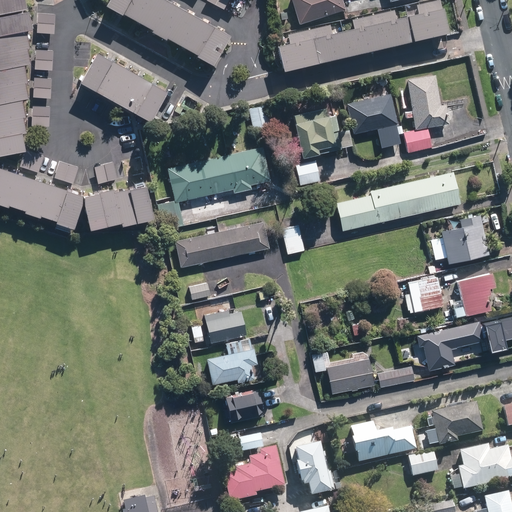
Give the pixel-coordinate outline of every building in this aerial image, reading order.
[(0,0),(0,16),(29,11),(26,0),(0,0)] [(228,31),(172,0),(107,0),(106,3),(121,12),(122,10),(196,51),(196,52),(212,61),(228,31)] [(224,11),(230,0),(207,0),(207,1),(224,11)] [(441,8),(439,0),(436,0),(416,5),(419,13),(396,19),(394,11),(351,21),(354,29),(331,34),(329,25),(288,35),(290,44),(280,46),(286,72),(451,33),(445,7),(441,8)] [(345,7),(343,0),(292,0),(300,23),(344,9),(346,9),(345,7)] [(0,159),(24,154),(27,153),(23,136),(28,135),(24,120),(27,119),(23,102),(29,100),(26,86),(29,85),(25,68),(31,66),(28,51),(31,50),(27,33),(34,32),(30,13),(0,20),(0,35),(0,37),(0,159)] [(53,36),(55,17),(36,15),(35,34),(53,36)] [(35,52),(33,70),(50,72),(52,53),(35,52)] [(81,84),(151,122),(168,93),(98,54),(81,84)] [(441,106),(436,75),(407,80),(412,112),(406,113),(407,119),(413,118),(415,130),(403,133),(408,153),(432,147),(427,128),(450,125),(446,105),(441,106)] [(33,80),(31,99),(49,100),(50,82),(33,80)] [(401,143),(397,124),(399,123),(392,93),(348,103),(354,133),(378,128),(382,148),(401,143)] [(267,105),(249,110),(253,129),(272,125),(267,105)] [(32,107),(30,127),(47,128),(49,108),(32,107)] [(329,116),(328,107),(296,114),(298,123),(297,123),(305,158),(321,155),(320,149),(338,145),(335,132),(341,130),(338,116),(331,117),(331,116),(329,116)] [(301,153),(297,133),(286,135),(291,155),(301,153)] [(250,189),(249,185),(271,180),(264,146),(167,168),(174,200),(157,204),(163,229),(183,224),(178,201),(232,189),(233,193),(250,189)] [(27,153),(24,154),(19,169),(37,174),(42,158),(27,153)] [(316,160),(296,164),(301,184),(321,180),(316,160)] [(58,161),(53,177),(72,183),(77,168),(58,161)] [(93,167),(97,183),(116,179),(112,163),(93,167)] [(0,202),(13,207),(14,205),(30,210),(29,213),(45,218),(46,216),(61,221),(61,223),(79,229),(89,201),(95,230),(125,223),(126,226),(159,219),(151,186),(118,192),(118,189),(102,192),(102,193),(88,196),(71,190),(71,191),(0,166),(0,202)] [(344,230),(462,203),(455,171),(371,190),(373,194),(338,202),(344,230)] [(448,261),(489,252),(480,211),(459,216),(461,223),(441,228),(442,233),(429,236),(434,257),(446,254),(448,261)] [(264,219),(175,238),(181,265),(270,245),(264,219)] [(306,249),(300,223),(283,227),(289,252),(306,249)] [(464,313),(489,307),(486,293),(490,293),(489,286),(495,285),(491,270),(456,278),(460,297),(451,299),(454,315),(464,312),(464,313)] [(443,303),(437,274),(407,280),(413,309),(443,303)] [(209,281),(191,285),(193,298),(212,294),(209,281)] [(211,340),(248,332),(243,308),(230,311),(229,307),(206,312),(211,340)] [(479,318),(417,332),(419,343),(423,343),(429,367),(455,361),(451,345),(484,337),(479,318)] [(511,318),(486,325),(492,353),(508,349),(506,340),(511,338),(511,318)] [(206,340),(202,319),(192,321),(196,342),(206,340)] [(360,319),(351,321),(353,332),(362,330),(360,319)] [(252,345),(250,335),(227,341),(229,351),(207,355),(213,382),(238,377),(239,380),(255,376),(253,363),(259,361),(255,345),(252,345)] [(312,356),(317,378),(323,377),(321,367),(326,366),(323,353),(312,356)] [(376,381),(371,355),(327,364),(332,390),(376,381)] [(412,367),(377,375),(380,389),(414,381),(412,367)] [(266,414),(261,389),(226,397),(231,422),(266,414)] [(477,399),(432,409),(440,443),(459,438),(458,435),(484,429),(477,399)] [(359,459),(417,447),(413,426),(395,429),(395,426),(376,430),(373,419),(351,424),(359,459)] [(261,430),(240,435),(243,448),(265,444),(261,430)] [(332,488),(321,438),(296,444),(299,458),(297,458),(302,479),(304,478),(305,482),(308,481),(310,493),(332,488)] [(462,486),(511,474),(511,455),(511,456),(508,442),(489,447),(488,441),(459,447),(463,462),(457,463),(462,486)] [(229,500),(256,493),(255,490),(284,483),(285,483),(282,473),(276,447),(275,444),(272,445),(259,448),(260,452),(249,454),(250,462),(235,465),(236,469),(222,472),(229,500)] [(433,449),(408,455),(413,475),(438,469),(433,449)] [(511,511),(511,499),(510,489),(486,494),(489,511),(511,511)] [(157,511),(153,494),(122,502),(125,511),(157,511)] [(454,511),(456,511),(453,500),(429,505),(430,511),(454,511)]
